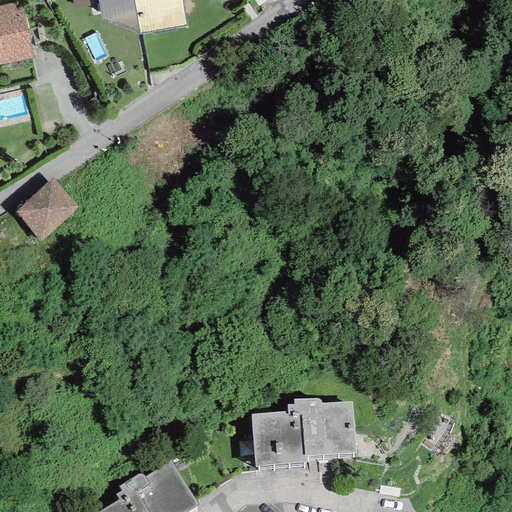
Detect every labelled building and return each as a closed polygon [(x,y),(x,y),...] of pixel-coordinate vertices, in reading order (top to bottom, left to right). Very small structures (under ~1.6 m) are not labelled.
[(185,24),(181,0),(97,0),(100,17),(140,33),(185,24)] [(21,3),(0,8),(0,64),(33,57),(21,3)] [(40,241),(78,207),(52,179),(13,211),(40,241)] [(250,415),(255,467),(308,462),(307,456),(356,453),(352,402),(321,403),(321,402),(320,401),(319,399),(317,399),(293,399),(294,405),(287,405),(287,411),(250,415)] [(98,511),(186,511),(198,504),(170,461),(144,477),(142,474),(140,474),(138,475),(118,486),(122,491),(116,495),(119,500),(98,511)]
